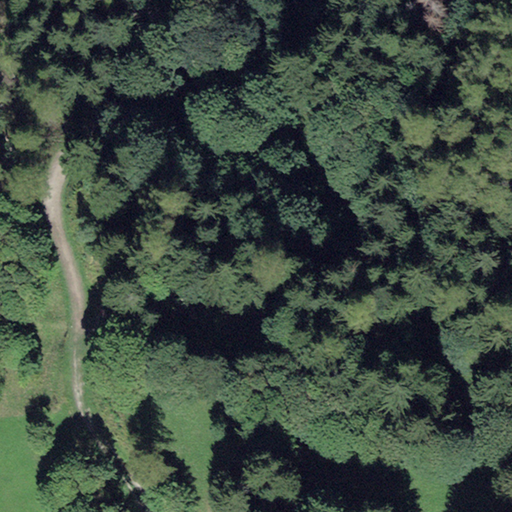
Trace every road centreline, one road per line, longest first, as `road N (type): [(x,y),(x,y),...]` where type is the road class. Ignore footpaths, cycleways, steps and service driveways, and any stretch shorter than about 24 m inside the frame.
road 1 (track): [(84,318),(51,187),(54,157),(89,129),(116,89),(137,50),(144,0)]
road 2 (track): [(151,511),(131,493),(79,399),(84,318)]
